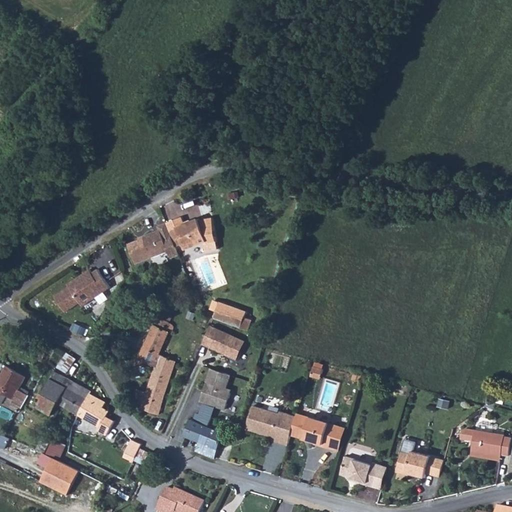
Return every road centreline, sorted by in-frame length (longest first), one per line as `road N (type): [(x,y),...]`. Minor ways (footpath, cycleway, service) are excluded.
road 1 (unclassified): [(0,299),(223,164),(511,197)]
road 2 (residential): [(0,303),(21,322),(87,353),(131,422),(157,442),(375,511)]
